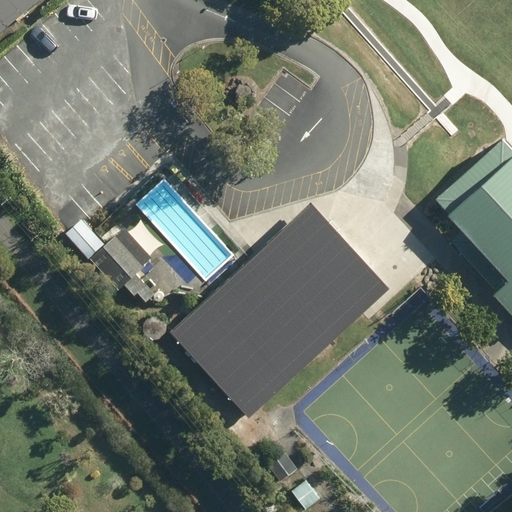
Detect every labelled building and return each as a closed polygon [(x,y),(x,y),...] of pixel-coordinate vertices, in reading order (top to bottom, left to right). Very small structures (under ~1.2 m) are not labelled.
[(511,163),(486,135),(406,206),(511,324),(511,163)] [(123,250),(98,220),(67,246),(93,276),(123,250)] [(368,251),(340,262),(368,329),(396,318),(368,251)] [(194,346),(165,313),(134,339),(163,372),(194,346)] [(225,408),(251,385),(228,359),(202,382),(225,408)] [(511,511),(511,485),(510,483),(490,511),(511,511)]
